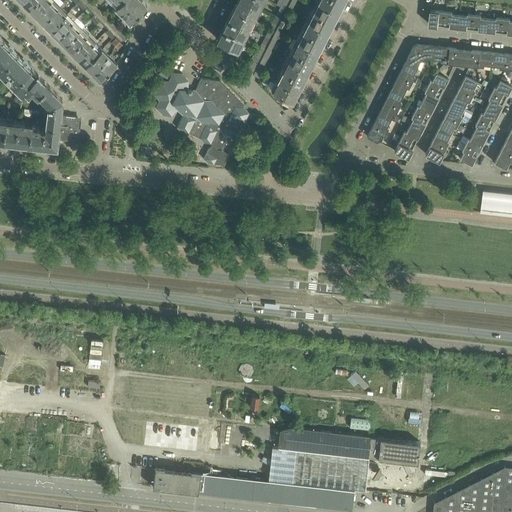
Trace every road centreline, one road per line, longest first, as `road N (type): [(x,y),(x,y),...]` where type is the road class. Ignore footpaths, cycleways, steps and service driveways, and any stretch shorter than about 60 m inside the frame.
road 1 (secondary): [(511,311),(0,253)]
road 2 (secondary): [(0,279),(511,336)]
road 3 (unclassified): [(257,511),(0,482)]
road 4 (residential): [(95,174),(259,191)]
road 5 (residential): [(339,160),(410,23)]
road 6 (residential): [(103,110),(0,7)]
road 7 (residential): [(291,126),(358,0)]
road 8 (residential): [(339,160),(478,177)]
road 9 (residential): [(103,110),(159,2)]
